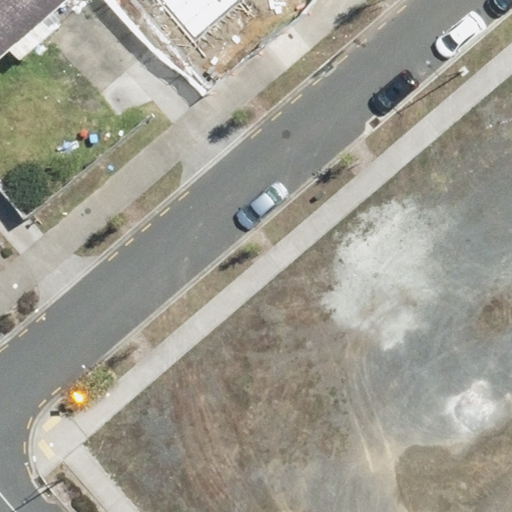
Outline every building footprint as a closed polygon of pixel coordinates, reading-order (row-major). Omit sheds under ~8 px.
[(0,0),(0,82),(86,0),(0,0)] [(511,192),(447,253),(511,322),(511,192)] [(511,460),(433,319),(330,375),(406,511),(474,511),(511,491),(511,460)] [(301,382),(259,419),(316,485),(358,448),(301,382)] [(291,511),(263,457),(214,483),(228,511),(291,511)]
